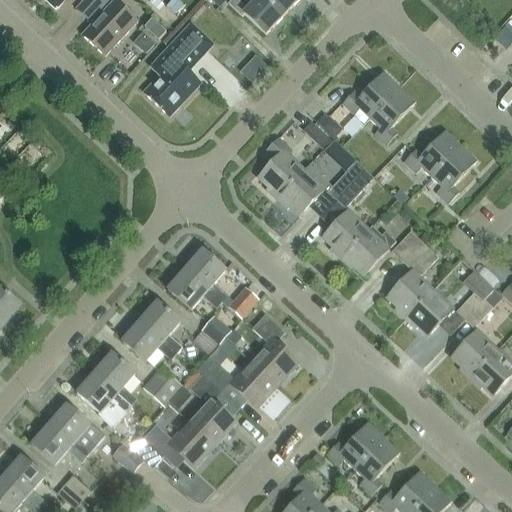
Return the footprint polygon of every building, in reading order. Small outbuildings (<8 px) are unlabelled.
[(42,0),(56,12),(60,8),(65,13),(77,0),(42,0)] [(183,6),(176,0),(174,0),(166,9),(174,16),(183,6)] [(229,0),(207,0),(220,11),(229,0)] [(266,37),(284,18),(264,0),(258,0),(248,11),(235,0),(233,0),(228,6),(242,19),(244,17),(266,37)] [(264,0),(284,18),(301,0),(264,0)] [(137,24),(113,1),(79,37),(103,60),(137,24)] [(159,43),(166,35),(152,22),(144,30),(159,43)] [(161,57),(150,69),(160,78),(144,95),(170,119),(201,86),(189,75),(215,47),(191,25),(161,57)] [(511,35),(505,29),(493,41),(505,52),(511,44),(511,35)] [(258,57),(243,73),(255,85),(270,69),(258,57)] [(370,122),(400,90),(384,75),(359,101),(353,95),(343,107),(355,118),(359,113),(370,122)] [(392,131),(416,105),(400,90),(370,122),(380,132),(375,137),(387,148),(398,137),(392,131)] [(341,132),(327,118),(317,129),(332,142),(341,132)] [(330,143),(309,124),(301,133),(322,152),(330,143)] [(432,181),(462,149),(446,133),(421,159),(415,154),(405,165),(417,176),(421,171),(432,181)] [(304,173),(287,157),(291,153),(278,142),(267,154),(276,162),(258,181),(268,190),(267,192),(277,202),(304,173)] [(333,161),(343,151),(335,144),(325,154),(333,161)] [(40,152),(43,161),(51,158),(49,149),(40,152)] [(454,189),(478,164),(462,149),(432,181),(442,190),(437,195),(449,207),(460,195),(454,189)] [(289,210),(299,219),(329,187),(323,181),(326,177),(313,164),(304,173),(277,202),(287,212),(289,210)] [(336,203),(364,173),(355,165),(327,195),(336,203)] [(345,211),(364,191),(373,181),(364,173),(336,203),(345,211)] [(399,191),(393,198),(403,207),(409,200),(399,191)] [(341,262),(369,233),(348,214),(323,241),(333,250),(331,252),(341,262)] [(354,270),(364,279),(396,245),(385,234),(378,241),(369,233),(341,262),(352,272),(354,270)] [(401,263),(420,243),(410,235),(392,255),(401,263)] [(437,260),(428,251),(420,243),(401,263),(412,274),(387,301),(397,310),(395,312),(406,322),(433,293),(419,280),(437,260)] [(185,273),(222,305),(227,299),(214,287),(226,273),(202,253),(185,273)] [(216,312),(222,305),(185,273),(167,292),(191,313),(203,300),(216,312)] [(474,273),(464,284),(475,295),(484,303),(494,292),(485,284),(474,273)] [(0,329),(1,331),(21,308),(0,289),(0,329)] [(235,306),(230,312),(241,322),(259,302),(248,292),(235,306)] [(493,311),(503,301),(494,292),(484,303),(465,323),(474,331),(493,311)] [(428,339),(453,312),(433,293),(406,322),(416,332),(418,330),(428,339)] [(456,315),(465,323),(484,303),(475,295),(456,315)] [(140,324),(177,357),(182,351),(169,339),(181,325),(157,304),(140,324)] [(200,332),(218,347),(230,333),(212,318),(200,332)] [(252,364),(278,389),(299,366),(276,345),(285,336),(265,318),(253,331),(269,345),(252,364)] [(171,363),(177,357),(140,324),(122,344),(146,365),(157,351),(171,363)] [(217,349),(218,347),(200,332),(190,344),(207,358),(216,348),(217,349)] [(470,382),(497,353),(477,334),(451,361),(461,370),(459,373),(470,382)] [(492,399),(511,377),(511,366),(497,353),(470,382),(480,392),(482,390),(492,399)] [(94,376),(131,409),(137,402),(123,390),(135,377),(112,356),(94,376)] [(278,389),(252,364),(235,382),(215,363),(203,377),(230,404),(238,394),(257,411),(278,389)] [(150,379),(173,399),(181,389),(159,369),(150,379)] [(112,431),(131,409),(94,376),(77,396),(100,416),(98,419),(112,431)] [(221,413),(230,404),(203,377),(190,391),(206,405),(189,424),(215,449),(236,426),(221,413)] [(168,405),(173,399),(150,379),(140,391),(163,410),(168,405)] [(168,405),(177,413),(191,397),(181,389),(173,399),(168,405)] [(90,426),(88,427),(66,408),(49,428),(86,460),(105,439),(90,426)] [(195,471),(215,449),(189,424),(172,442),(157,427),(144,441),(140,438),(132,447),(128,452),(143,465),(144,464),(153,472),(164,460),(163,460),(171,451),(195,471)] [(354,473),(384,441),(368,425),(344,451),(338,445),(327,457),(339,468),(344,463),(354,473)] [(80,467),(86,460),(49,428),(32,447),(55,468),(67,455),(80,467)] [(384,441),(354,473),(364,482),(359,487),(371,499),(382,487),(376,482),(400,456),(384,441)] [(143,465),(128,452),(123,448),(113,460),(133,477),(143,465)] [(4,479),(41,511),(46,506),(33,494),(45,480),(21,459),(4,479)] [(396,511),(414,511),(436,489),(420,474),(396,500),(390,494),(379,505),(385,511),(395,511),(396,511)] [(83,503),(91,494),(73,478),(65,487),(83,503)] [(342,482),(337,478),(332,483),(337,487),(342,482)] [(28,511),(40,511),(41,511),(4,479),(0,483),(0,511),(1,511),(16,511),(22,506),(28,511)] [(316,511),(321,507),(311,498),(316,492),(304,481),(293,493),(299,498),(286,511),(316,511)] [(75,511),(83,503),(65,487),(57,496),(74,511),(75,511)] [(444,511),(452,504),(436,489),(414,511),(444,511)] [(92,511),(93,511),(83,503),(75,511),(92,511)]
